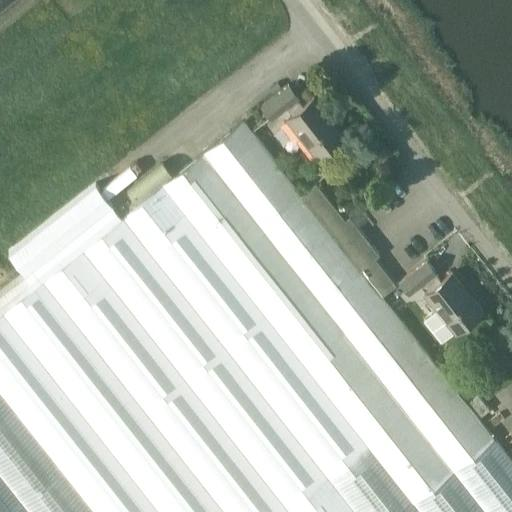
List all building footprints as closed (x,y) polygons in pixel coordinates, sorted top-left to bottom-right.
[(0,0),(0,8),(10,0),(0,0)] [(299,95),(290,83),(263,103),(273,116),(287,105),(293,113),(287,117),(317,155),(345,134),(314,95),(303,103),(297,96),(299,95)] [(511,511),(511,458),(492,434),(383,295),(398,282),(376,255),(380,252),(351,215),(345,220),(315,181),(302,192),(259,137),(277,123),(273,116),(263,103),(123,213),(97,180),(94,183),(10,249),(26,269),(13,280),(0,290),(0,511),(511,511)] [(436,270),(427,259),(401,280),(411,292),(424,281),(430,287),(424,292),(455,330),(482,308),(451,270),(440,278),(435,271),(436,270)] [(489,407),(478,393),(470,400),(481,414),(489,407)]
